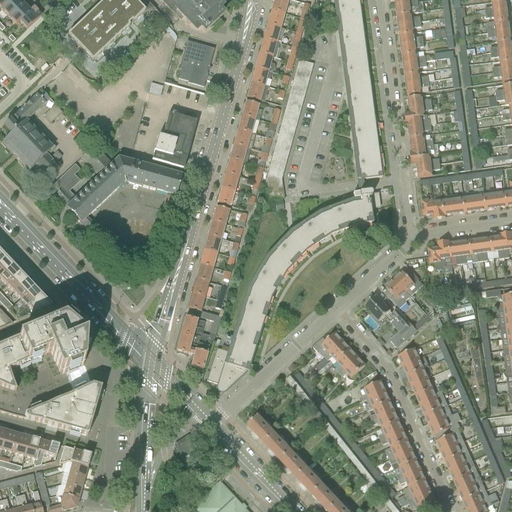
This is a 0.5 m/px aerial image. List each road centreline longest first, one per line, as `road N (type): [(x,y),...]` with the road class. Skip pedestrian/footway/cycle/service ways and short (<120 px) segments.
road 1 (secondary): [(151,363),(250,0)]
road 2 (residential): [(412,238),(379,0)]
road 3 (residential): [(450,511),(385,367),(337,309)]
road 4 (tertiary): [(151,363),(0,206)]
road 5 (residential): [(210,424),(337,309)]
road 6 (secondary): [(142,493),(151,363)]
